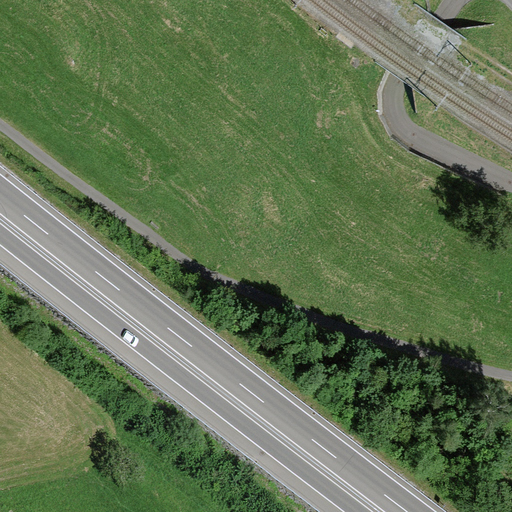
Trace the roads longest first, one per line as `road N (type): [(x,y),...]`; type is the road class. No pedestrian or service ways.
road 1 (track): [(0,123),(214,277),(511,375)]
road 2 (trunk): [(407,511),(0,195)]
road 3 (trunk): [(0,232),(360,511)]
road 4 (track): [(511,182),(420,140),(395,110),(400,82),(456,0)]
